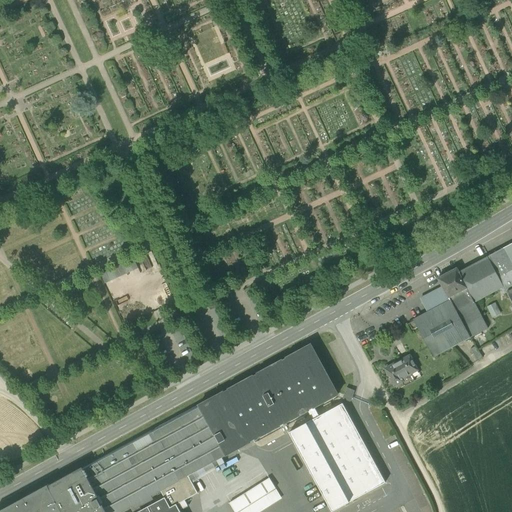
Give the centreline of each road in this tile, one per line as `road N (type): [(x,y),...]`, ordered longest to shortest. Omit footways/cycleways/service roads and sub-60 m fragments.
road 1 (tertiary): [(339,311),(74,457)]
road 2 (residential): [(339,311),(396,417),(511,348)]
road 3 (tertiary): [(511,213),(339,311)]
